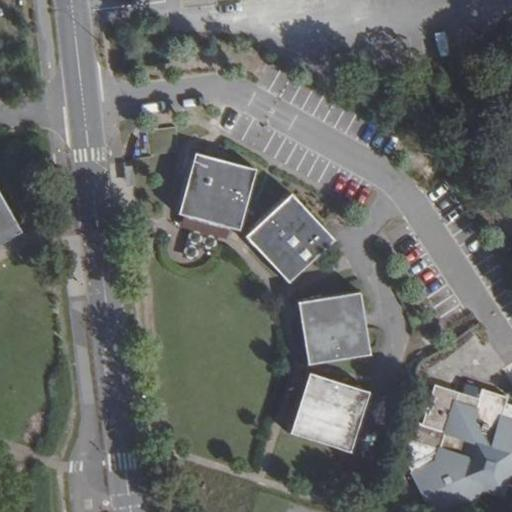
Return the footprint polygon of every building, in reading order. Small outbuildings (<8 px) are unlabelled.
[(255,169),(199,153),(182,211),(239,226),(255,169)] [(333,238),(293,192),(248,233),(289,278),(333,238)] [(0,238),(18,227),(0,195),(0,238)] [(362,289),(302,299),(312,360),(373,350),(362,289)] [(373,390),(313,372),(294,432),(354,449),(373,390)] [(511,489),(511,409),(508,408),(509,402),(485,394),(482,403),(437,388),(425,424),(418,422),(404,462),(419,467),(409,473),(432,511),(474,511),(483,488),(504,495),(508,488),(511,489)]
